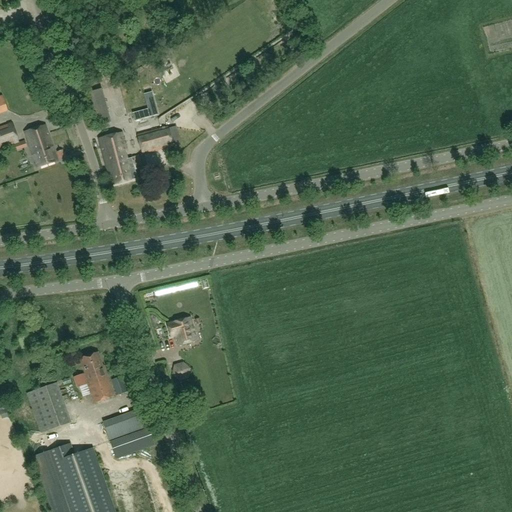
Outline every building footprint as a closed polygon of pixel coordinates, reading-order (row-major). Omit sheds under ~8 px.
[(97,115),(109,114),(106,88),(94,90),(97,115)] [(0,127),(0,148),(17,142),(10,124),(0,127)] [(24,133),(37,169),(57,162),(44,126),(24,133)] [(172,144),(168,129),(168,127),(136,135),(142,155),(173,146),(172,144)] [(175,127),(168,129),(172,144),(179,142),(175,127)] [(99,139),(101,146),(109,176),(112,175),(115,186),(131,181),(137,179),(131,158),(129,158),(122,133),(99,139)] [(192,318),(168,323),(171,337),(175,336),(177,346),(197,341),(192,318)] [(85,374),(84,374),(73,378),(76,388),(87,384),(94,404),(114,397),(103,366),(102,367),(98,353),(80,359),(85,374)] [(183,362),(174,366),(172,375),(179,381),(188,378),(190,369),(183,362)] [(111,380),(116,396),(126,392),(121,377),(111,380)] [(28,394),(41,432),(70,422),(56,384),(28,394)] [(103,423),(116,459),(154,446),(141,409),(103,423)] [(74,455),(70,444),(48,452),(69,511),(114,511),(92,449),(74,455)] [(67,511),(69,511),(48,452),(34,457),(53,511),(67,511)] [(151,511),(142,481),(133,484),(141,511),(151,511)] [(162,511),(176,510),(176,502),(162,502),(162,511)]
